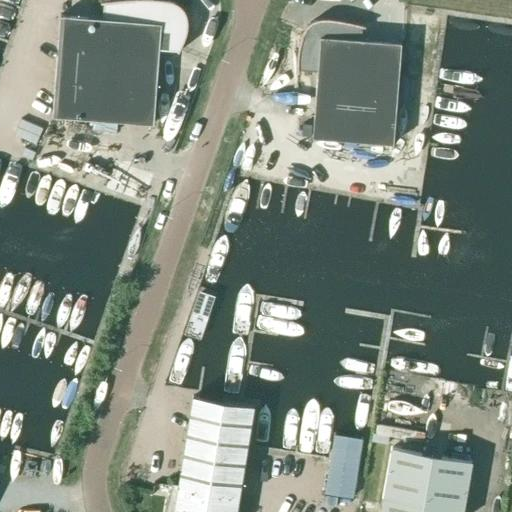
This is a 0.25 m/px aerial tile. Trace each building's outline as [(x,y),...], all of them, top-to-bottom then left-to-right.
[(60,15),(52,116),(153,123),(159,51),(178,53),(185,36),(186,33),(187,32),(187,30),(188,28),(188,27),(188,25),(188,21),(188,20),(187,18),(187,17),(187,16),(186,15),(185,12),(184,11),(184,10),(183,9),(182,8),(182,7),(180,6),(179,4),(177,3),(175,2),(174,2),(174,1),(172,1),(170,0),(117,0),(116,0),(102,2),(100,18),(60,15)] [(316,86),(397,93),(401,42),(363,39),(364,26),(358,24),(353,23),(347,22),(341,21),(329,19),(323,19),(322,19),(319,20),(317,22),(314,23),(312,25),(309,27),(307,29),(306,30),(304,33),(302,35),(301,38),(299,40),(298,43),(297,46),(296,49),(296,52),(296,53),(295,58),(295,62),(296,65),(296,68),(297,71),(297,73),(317,74),(316,86)] [(393,143),(397,93),(316,86),(312,137),(393,143)] [(199,397),(193,396),(183,456),(159,452),(155,472),(179,476),(175,499),(176,499),(173,511),(256,511),(236,509),(253,406),(222,401),(199,397)] [(362,439),(334,434),(330,458),(324,493),(353,498),(362,439)] [(420,511),(431,455),(391,448),(381,508),(380,508),(379,511),(420,511)] [(431,455),(420,511),(462,511),(471,462),(431,455)]
